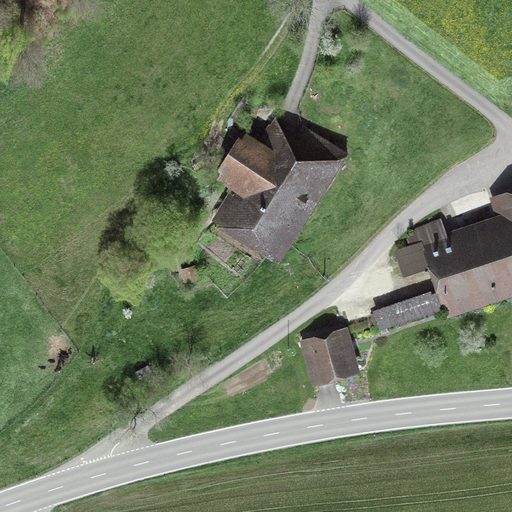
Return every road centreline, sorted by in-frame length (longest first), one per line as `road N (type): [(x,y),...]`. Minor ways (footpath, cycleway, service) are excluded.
road 1 (residential): [(511,156),(443,191),(344,283),(216,380),(118,440),(107,473)]
road 2 (tertiary): [(107,473),(301,427),(511,402)]
road 3 (residential): [(343,0),(511,134)]
